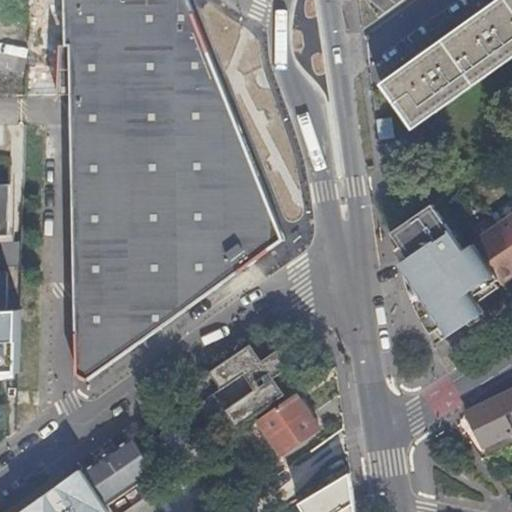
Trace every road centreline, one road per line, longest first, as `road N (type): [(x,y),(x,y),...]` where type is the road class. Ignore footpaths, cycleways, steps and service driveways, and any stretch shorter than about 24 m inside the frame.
road 1 (unclassified): [(0,482),(277,289),(352,258)]
road 2 (unknown): [(76,429),(46,327),(43,118)]
road 3 (secondary): [(280,22),(288,73),(349,232)]
road 4 (secondary): [(352,258),(383,434)]
road 5 (secondary): [(349,232),(353,188),(334,75)]
road 6 (residential): [(383,434),(511,354)]
road 7 (unclassified): [(334,75),(442,0)]
